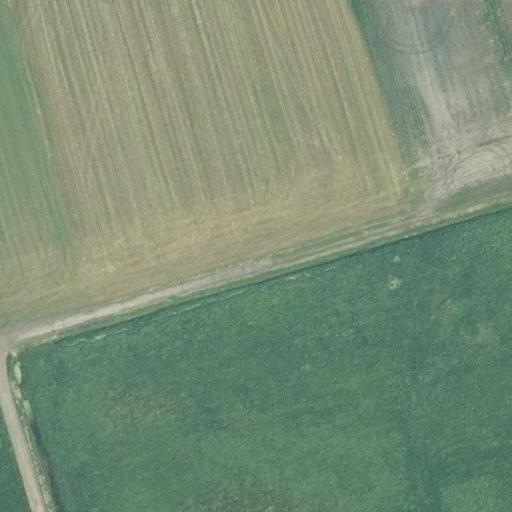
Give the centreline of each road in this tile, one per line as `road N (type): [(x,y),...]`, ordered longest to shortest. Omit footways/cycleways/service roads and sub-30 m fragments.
road 1 (track): [(0,339),(294,256)]
road 2 (track): [(37,511),(0,388)]
